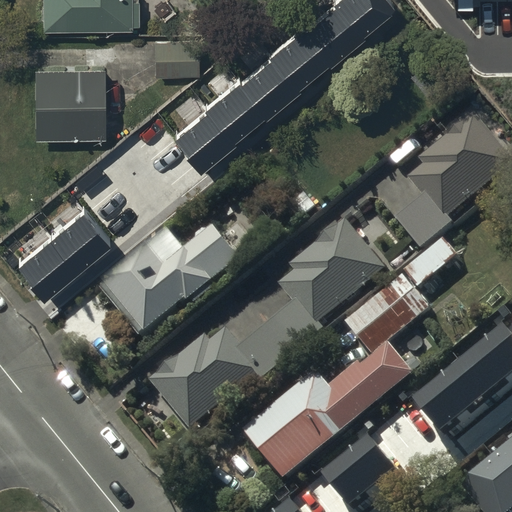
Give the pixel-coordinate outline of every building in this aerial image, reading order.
[(134,33),(134,29),(140,29),(140,5),(134,5),(133,0),(44,0),(44,33),(134,33)] [(204,96),(174,121),(201,153),(233,126),(231,123),(261,99),(263,101),(298,72),(296,70),(324,47),(326,50),(362,20),(360,18),(381,0),(317,0),(301,13),(299,11),(264,40),(267,43),(237,68),(235,66),(201,93),(204,96)] [(196,33),(155,35),(156,70),(198,68),(196,33)] [(102,60),(33,62),(35,130),(102,130),(102,60)] [(455,138),(454,143),(422,169),(427,174),(411,187),(426,206),(400,227),(424,258),(456,232),(451,225),(511,176),(511,163),(479,123),(471,130),(466,129),(455,138)] [(29,190),(23,195),(19,191),(0,206),(0,211),(13,228),(35,210),(31,205),(37,199),(40,203),(57,189),(44,173),(27,187),(29,190)] [(79,196),(14,248),(42,282),(106,229),(79,196)] [(155,379),(194,428),(261,375),(265,380),(327,331),(320,322),(389,267),(350,219),(295,263),(300,270),(282,284),(296,302),(244,344),(231,327),(216,339),(212,334),(155,379)] [(104,284),(145,334),(189,301),(190,303),(217,282),(214,279),(241,257),(215,224),(185,248),(171,230),(104,284)] [(449,246),(407,279),(421,297),(451,274),(449,272),(462,262),(449,246)] [(349,331),(376,365),(434,317),(406,284),(349,331)] [(249,444),(288,492),(418,385),(393,354),(366,377),(363,372),(333,397),(322,383),(249,444)] [(441,374),(382,420),(407,451),(466,404),(441,374)] [(511,398),(487,419),(501,436),(511,425),(511,398)] [(511,511),(511,448),(466,488),(486,511),(511,511)] [(392,511),(357,469),(304,511),(392,511)]
